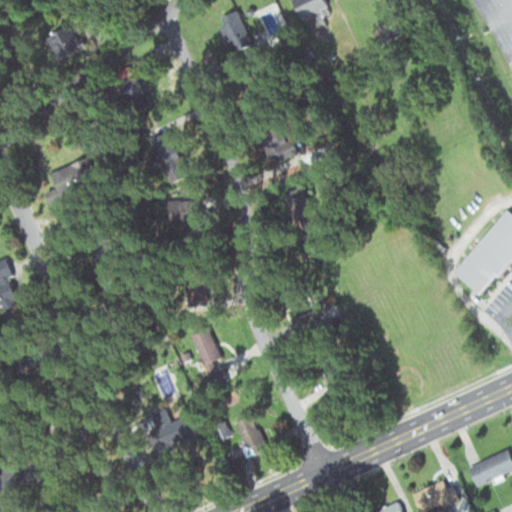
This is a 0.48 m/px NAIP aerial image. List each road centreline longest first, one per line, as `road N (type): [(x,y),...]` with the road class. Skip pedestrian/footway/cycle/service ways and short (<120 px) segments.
road 1 (residential): [(324,473),(249,307),(227,155),(161,19)]
road 2 (residential): [(155,511),(0,161)]
road 3 (secondary): [(246,511),(511,384)]
road 4 (residential): [(0,152),(182,0)]
